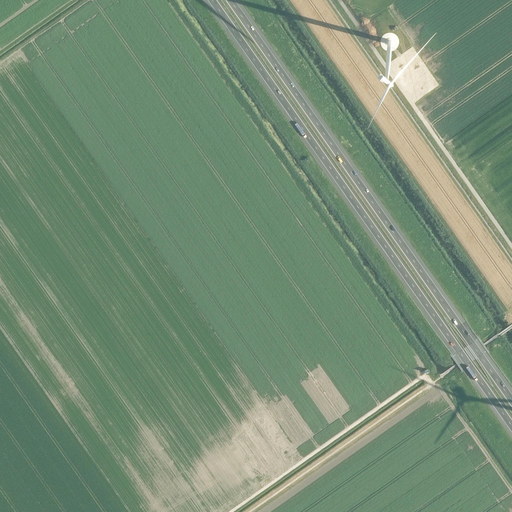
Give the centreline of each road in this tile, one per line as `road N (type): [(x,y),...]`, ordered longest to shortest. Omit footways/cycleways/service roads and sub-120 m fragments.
road 1 (motorway): [(211,0),(511,426)]
road 2 (motorway): [(511,400),(233,0)]
